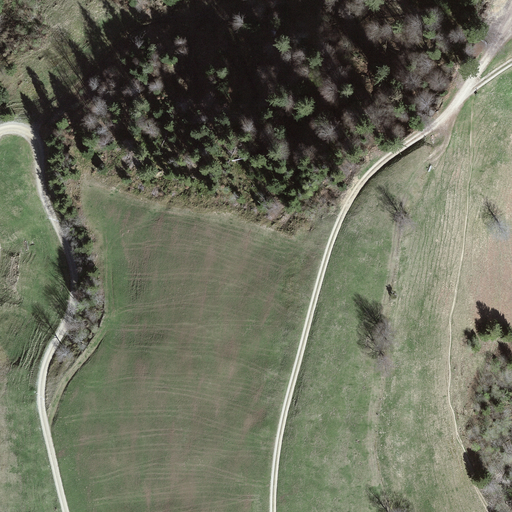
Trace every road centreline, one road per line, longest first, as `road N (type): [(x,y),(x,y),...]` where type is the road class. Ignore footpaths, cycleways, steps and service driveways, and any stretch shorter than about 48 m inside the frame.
road 1 (track): [(470,89),(372,170),(338,221),(282,411),(272,511)]
road 2 (track): [(66,511),(40,392),(72,305),(73,273),(45,199),(34,140),(0,130)]
road 3 (track): [(29,134),(136,26),(196,16),(220,0)]
road 4 (track): [(45,429),(104,324)]
